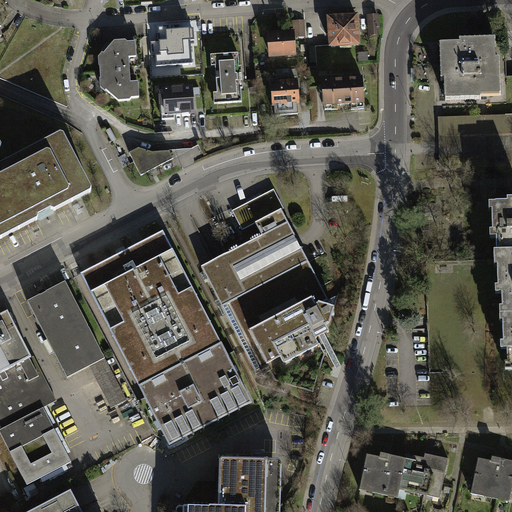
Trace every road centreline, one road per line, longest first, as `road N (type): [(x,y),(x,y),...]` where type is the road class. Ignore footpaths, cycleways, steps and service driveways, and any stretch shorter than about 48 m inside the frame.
road 1 (residential): [(320,511),(383,265),(397,151)]
road 2 (residential): [(397,151),(239,165),(133,212)]
road 3 (residential): [(356,0),(90,20)]
road 4 (residential): [(82,113),(157,139),(338,127)]
road 5 (unknown): [(6,280),(93,454)]
road 6 (residential): [(133,212),(0,283)]
road 7 (residential): [(397,151),(398,42),(410,18)]
road 8 (unknown): [(397,151),(494,142),(511,124)]
